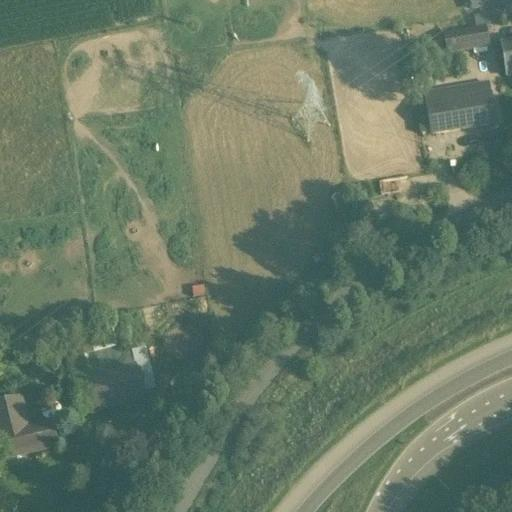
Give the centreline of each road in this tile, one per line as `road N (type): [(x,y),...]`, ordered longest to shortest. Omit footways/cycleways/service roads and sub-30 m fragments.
road 1 (unclassified): [(173,511),(261,385),(345,293),(511,192)]
road 2 (motorway): [(511,369),(425,408),(312,511)]
road 3 (motorway): [(378,511),(442,439),(511,400)]
